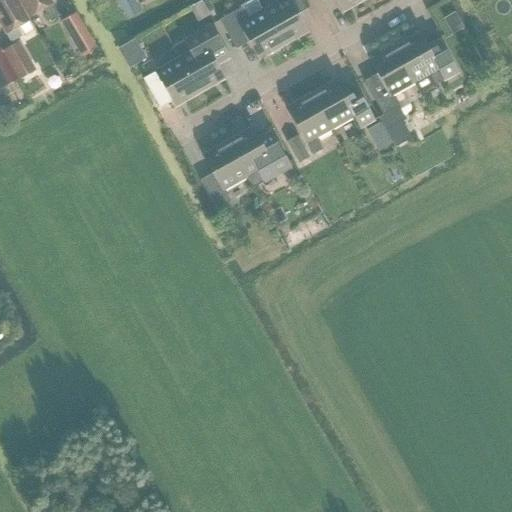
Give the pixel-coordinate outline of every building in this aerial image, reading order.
[(0,0),(0,26),(10,43),(20,36),(17,30),(29,23),(15,0),(0,0)] [(60,18),(49,0),(18,0),(29,19),(43,11),(51,24),(60,18)] [(114,0),(126,20),(140,11),(133,0),(114,0)] [(282,0),(262,12),(282,47),(306,33),(296,15),(309,8),(304,0),(282,0)] [(316,0),(319,3),(323,0),(333,0),(341,13),(364,0),(316,0)] [(248,20),(241,8),(218,21),(235,50),(248,43),(258,61),(282,47),(262,12),(248,20)] [(454,13),(442,19),(446,27),(458,21),(454,13)] [(76,50),(89,42),(73,16),(60,24),(76,50)] [(178,59),(198,94),(223,80),(213,63),(225,56),(209,27),(186,40),(193,51),(178,59)] [(393,48),(413,84),(427,76),(434,87),(456,74),(440,45),(427,52),(417,35),(393,48)] [(134,39),(116,50),(123,61),(141,51),(134,39)] [(1,51),(17,80),(35,70),(18,41),(1,51)] [(389,97),(413,84),(393,48),(369,62),(389,97)] [(0,89),(17,80),(1,51),(0,49),(0,89)] [(174,108),(198,94),(178,59),(154,73),(174,108)] [(310,95),(330,131),(353,118),(359,129),(373,121),(356,92),(344,99),(334,82),(310,95)] [(155,89),(143,96),(148,103),(159,96),(155,89)] [(9,113),(28,104),(21,90),(2,99),(9,113)] [(315,139),(330,131),(310,95),(285,109),(312,156),(321,150),(315,139)] [(379,118),(378,118),(385,131),(401,122),(405,120),(398,107),(382,116),(379,118)] [(379,123),(365,131),(365,132),(371,142),(385,134),(379,123)] [(226,143),(246,179),(269,165),(273,172),(287,164),(273,140),(261,147),(250,129),(226,143)] [(297,164),(308,157),(296,136),(285,143),(297,164)] [(223,192),(246,179),(226,143),(202,156),(212,174),(199,181),(216,210),(229,203),(223,192)]
